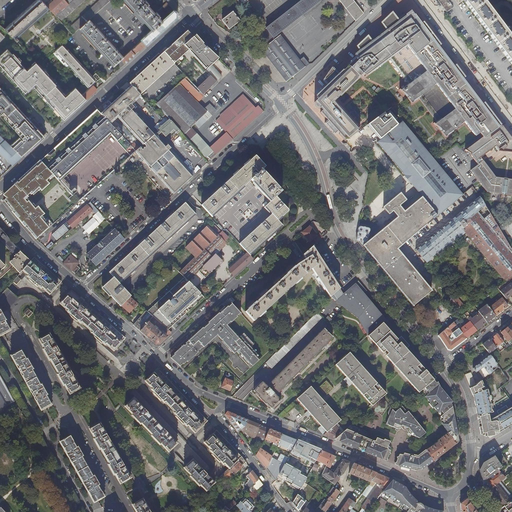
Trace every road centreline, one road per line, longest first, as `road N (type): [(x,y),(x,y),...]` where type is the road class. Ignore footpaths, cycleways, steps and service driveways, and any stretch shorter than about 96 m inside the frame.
road 1 (tertiary): [(442,366),(340,240),(316,162),(280,104)]
road 2 (residential): [(81,286),(280,104)]
road 3 (residential): [(0,186),(189,15)]
road 4 (residential): [(226,403),(451,494)]
road 5 (residential): [(157,355),(288,232)]
road 6 (secondary): [(87,511),(0,361)]
road 7 (residential): [(511,120),(422,0)]
road 8 (residential): [(280,104),(387,0)]
road 9 (tertiary): [(280,104),(189,15)]
road 10 (residential): [(291,511),(216,412)]
